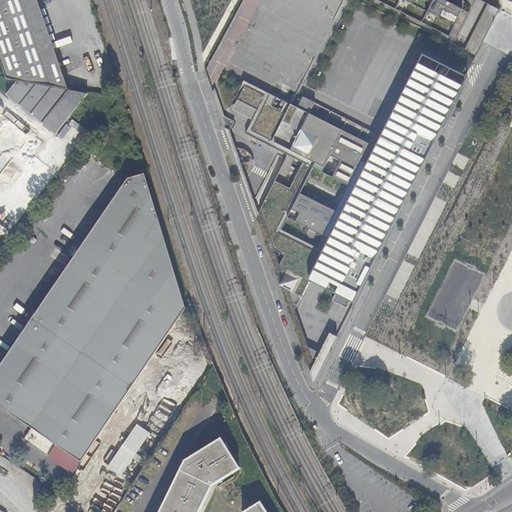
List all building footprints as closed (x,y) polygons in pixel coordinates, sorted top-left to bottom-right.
[(20,83),(68,91),(36,0),(0,0),(0,61),(6,80),(20,83)] [(377,0),(456,39),(470,13),(463,9),(466,2),(461,0),(377,0)] [(499,9),(487,3),(470,39),(481,45),(499,9)] [(296,310),(321,260),(337,268),(332,278),(344,284),(348,275),(359,280),(458,83),(411,60),(370,143),(353,135),(356,128),(339,120),(336,126),(273,95),(264,113),(269,116),(264,125),(279,133),(272,147),(296,159),(262,229),(312,374),(322,353),(310,347),(296,310)] [(68,91),(20,83),(10,94),(59,134),(90,94),(68,91)] [(458,83),(359,280),(363,282),(461,85),(458,83)] [(29,131),(16,147),(27,155),(39,139),(29,131)] [(39,144),(31,152),(41,162),(49,153),(39,144)] [(87,461),(189,307),(187,301),(186,301),(185,301),(185,300),(185,299),(186,298),(160,216),(147,175),(129,178),(0,370),(0,403),(6,408),(87,461)] [(448,197),(419,263),(437,271),(467,205),(448,197)] [(153,387),(146,398),(156,404),(163,393),(153,387)] [(154,435),(141,426),(113,469),(125,478),(154,435)] [(243,467),(223,437),(187,460),(161,511),(200,511),(213,486),(243,467)]
